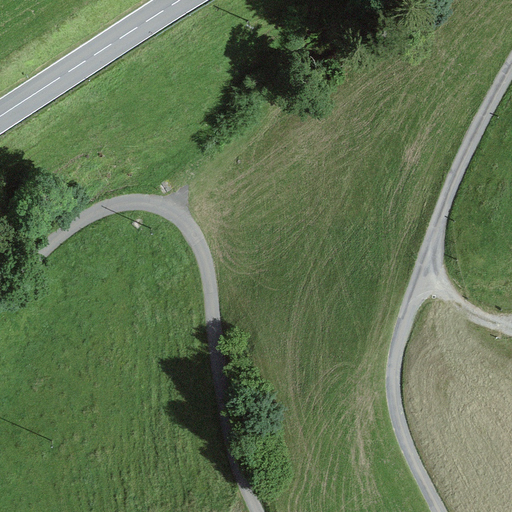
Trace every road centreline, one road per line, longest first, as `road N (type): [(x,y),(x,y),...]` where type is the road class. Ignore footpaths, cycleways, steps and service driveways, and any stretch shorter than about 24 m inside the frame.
road 1 (unclassified): [(0,290),(68,229),(110,205),(151,203),(185,223),(209,279),(229,435),(257,511)]
road 2 (unclassified): [(438,511),(400,427),(394,366),(441,211),(511,65)]
road 3 (secondary): [(180,0),(0,118)]
